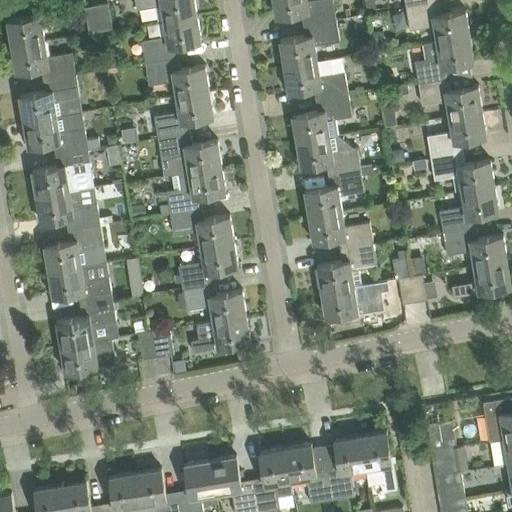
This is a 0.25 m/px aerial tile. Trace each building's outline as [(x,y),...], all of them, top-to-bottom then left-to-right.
[(136,0),(137,9),(162,5),(165,20),(198,15),(195,0),(136,0)] [(274,0),(277,16),(308,11),(310,22),(337,18),(333,0),(274,0)] [(375,0),(365,0),(368,12),(377,11),(375,0)] [(435,14),(434,2),(407,7),(410,28),(435,24),(438,40),(471,35),(466,9),(435,14)] [(101,30),(113,28),(109,3),(97,4),(101,30)] [(89,32),(101,30),(97,4),(85,6),(89,32)] [(13,45),(46,40),(43,24),(68,20),(66,9),(39,13),(39,14),(8,19),(13,45)] [(146,61),(173,57),(171,46),(202,40),(198,15),(165,20),(167,36),(143,40),(146,61)] [(285,65),(318,59),(316,44),(340,40),(337,18),(310,22),(312,34),(281,39),(285,65)] [(384,30),(371,32),(373,44),(385,42),(384,30)] [(419,82),(446,77),(444,65),(475,60),(471,35),(438,40),(422,42),(425,58),(416,59),(419,82)] [(48,55),(46,40),(13,45),(17,71),(48,66),(50,77),(76,73),(73,51),(48,55)] [(117,53),(105,55),(107,67),(117,66),(119,65),(117,53)] [(175,69),(173,57),(146,61),(150,84),(175,80),(177,95),(210,90),(206,64),(175,69)] [(321,75),(318,59),(285,65),(289,91),(320,85),(322,97),(349,93),(345,71),(321,75)] [(25,120),(58,115),(55,99),(80,95),(76,73),(50,77),(52,89),(21,94),(25,120)] [(393,73),(378,75),(380,87),(392,85),(394,85),(393,73)] [(448,89),(446,77),(419,82),(423,103),(448,99),(450,115),(483,109),(479,84),(448,89)] [(407,84),(394,86),(395,95),(409,93),(407,84)] [(158,136),(185,132),(183,121),(214,115),(210,90),(177,95),(180,111),(155,115),(158,136)] [(298,140),(339,133),(336,118),(353,115),(349,93),(322,97),(324,109),(293,114),(298,140)] [(384,127),(397,125),(394,106),(381,108),(384,127)] [(432,156),(458,152),(456,140),(487,135),(483,109),(450,115),(453,130),(428,134),(432,156)] [(58,115),(25,120),(29,146),(54,142),(60,141),(62,152),(89,148),(100,146),(99,136),(87,138),(85,126),(60,130),(58,115)] [(187,144),(185,132),(158,136),(162,159),(187,155),(189,170),(222,165),(218,139),(187,144)] [(110,134),(108,138),(109,144),(119,143),(117,133),(110,134)] [(354,146),(339,133),(298,140),(302,166),(333,161),(335,172),(362,168),(358,146),(354,146)] [(89,148),(62,152),(64,164),(33,169),(37,195),(80,188),(95,185),(92,170),(89,148)] [(401,148),(391,150),(393,162),(403,160),(401,148)] [(460,164),(458,152),(432,156),(435,178),(460,174),(462,190),(496,184),(491,159),(460,164)] [(426,158),(413,160),(415,169),(427,167),(426,158)] [(171,212),(198,207),(196,196),(227,190),(222,165),(189,170),(172,173),(174,188),(167,190),(171,212)] [(374,166),(362,168),(363,174),(370,173),(371,175),(375,175),(374,166)] [(330,185),(306,189),(310,214),(343,209),(340,194),(365,190),(363,179),(363,174),(362,168),(335,172),(337,184),(330,185)] [(444,230),(471,227),(469,215),(500,210),(496,184),(462,190),(465,205),(440,209),(444,230)] [(80,188),(37,195),(41,221),(72,216),(74,227),(101,223),(100,216),(97,201),(82,203),(80,188)] [(232,193),(209,196),(212,213),(234,211),(232,193)] [(140,204),(130,205),(132,215),(142,214),(140,204)] [(199,219),(198,207),(171,212),(174,234),(199,230),(202,246),(235,240),(231,214),(199,219)] [(346,225),(343,209),(310,214),(314,241),(345,236),(347,248),(374,244),(370,221),(346,225)] [(111,214),(100,216),(101,223),(113,221),(111,214)] [(70,240),(45,244),(50,270),(82,264),(107,260),(105,245),(101,223),(74,227),(76,239),(70,240)] [(473,239),(471,227),(444,230),(448,253),(472,249),(475,265),(508,259),(504,233),(473,239)] [(183,287),(210,282),(208,271),(239,265),(235,240),(202,246),(204,260),(180,265),(183,287)] [(322,290),(355,284),(361,283),(359,268),(378,265),(374,244),(347,248),(349,259),(318,264),(322,290)] [(406,248),(398,249),(399,256),(408,255),(406,248)] [(413,273),(426,271),(424,254),(411,256),(413,273)] [(455,296),(481,291),(481,290),(511,285),(511,283),(508,259),(475,265),(477,280),(453,284),(455,296)] [(85,280),(82,264),(50,270),(54,296),(85,291),(87,302),(113,297),(110,276),(85,280)] [(416,301),(427,299),(423,273),(411,275),(416,301)] [(404,303),(416,301),(411,275),(400,277),(404,303)] [(344,286),(322,290),(327,316),(328,316),(358,310),(383,306),(380,288),(388,287),(387,280),(356,285),(355,284),(344,286)] [(210,282),(183,287),(184,293),(185,298),(186,306),(187,309),(211,304),(214,320),(218,319),(225,318),(247,314),(243,289),(218,293),(212,294),(210,282)] [(83,315),(57,319),(62,345),(112,336),(120,335),(117,320),(113,297),(87,302),(89,314),(83,315)] [(199,338),(192,339),(194,351),(220,346),(220,345),(226,345),(251,340),(247,314),(225,318),(218,319),(214,320),(214,321),(217,335),(199,338)] [(162,328),(151,330),(155,356),(167,354),(172,354),(174,353),(173,344),(172,339),(170,327),(162,328)] [(143,358),(155,356),(151,330),(139,332),(143,358)] [(112,336),(62,345),(66,371),(97,366),(97,367),(117,363),(112,336)] [(251,345),(239,347),(240,357),(252,356),(251,345)] [(511,395),(484,400),(490,440),(511,436),(511,395)] [(444,448),(457,445),(453,419),(440,421),(444,448)] [(432,450),(444,448),(440,421),(427,423),(432,450)] [(392,461),(388,430),(361,434),(366,467),(382,465),(386,489),(398,487),(393,461),(392,461)] [(333,498),(355,494),(351,470),(366,467),(361,434),(335,438),(341,469),(329,471),(333,498)] [(509,463),(511,462),(511,436),(490,440),(495,465),(509,463)] [(317,473),(312,442),(286,446),(294,493),(295,492),(293,479),(307,477),(311,502),(333,498),(329,471),(317,473)] [(434,462),(459,457),(457,445),(444,448),(432,450),(434,462)] [(258,510),(281,507),(279,495),(294,493),(286,446),(260,451),(266,482),(254,483),(258,510)] [(242,485),(237,454),(211,459),(217,492),(232,489),(236,511),(248,511),(258,510),(254,483),(242,485)] [(436,473),(461,469),(459,457),(434,462),(436,473)] [(181,511),(204,511),(201,494),(217,492),(211,459),(185,463),(191,494),(179,496),(181,511)] [(181,511),(179,496),(167,498),(162,467),(136,471),(143,511),(181,511)] [(438,485),(463,481),(461,469),(436,473),(438,485)] [(143,511),(136,471),(111,475),(116,506),(104,508),(104,511),(143,511)] [(92,510),(87,479),(62,483),(66,511),(104,511),(104,508),(92,510)] [(440,497),(465,493),(463,481),(438,485),(440,497)] [(66,511),(62,483),(36,487),(39,511),(66,511)] [(15,511),(12,491),(0,493),(0,511),(15,511)] [(442,509),(467,505),(465,493),(440,497),(442,509)]
